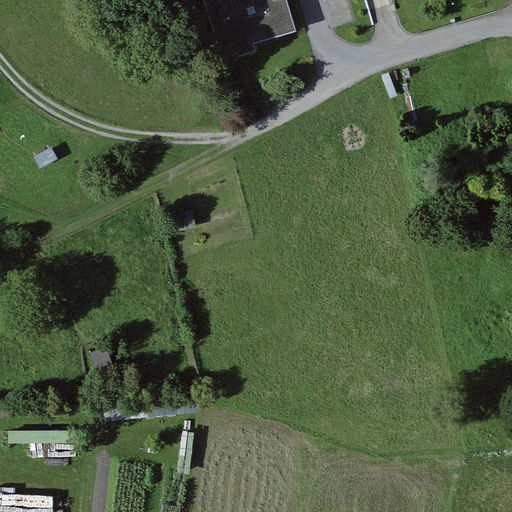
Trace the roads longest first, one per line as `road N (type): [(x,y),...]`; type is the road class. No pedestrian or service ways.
road 1 (residential): [(198,136),(279,116),(405,45),(511,25)]
road 2 (track): [(0,271),(68,219),(279,116)]
road 3 (track): [(0,48),(45,103),(125,134),(198,136)]
